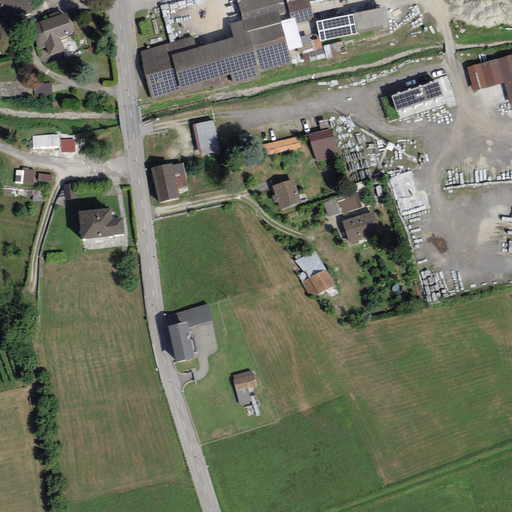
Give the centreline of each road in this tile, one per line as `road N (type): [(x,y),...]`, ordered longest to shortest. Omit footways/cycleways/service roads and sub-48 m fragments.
road 1 (secondary): [(211,511),(159,338),(116,0)]
road 2 (track): [(68,168),(40,229),(28,352),(54,511)]
road 3 (track): [(137,165),(68,168),(0,146)]
